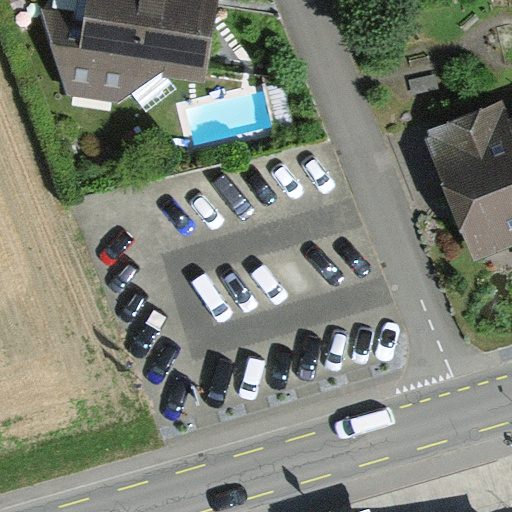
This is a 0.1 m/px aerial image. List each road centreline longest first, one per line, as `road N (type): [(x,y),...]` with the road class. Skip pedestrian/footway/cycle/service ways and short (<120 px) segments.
road 1 (residential): [(470,413),(305,0)]
road 2 (secondary): [(126,511),(470,413)]
